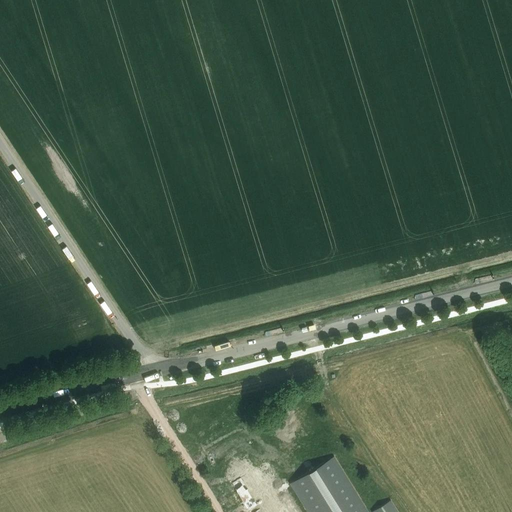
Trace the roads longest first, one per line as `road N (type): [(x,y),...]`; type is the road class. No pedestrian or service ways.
road 1 (secondary): [(156,370),(511,282)]
road 2 (unclassified): [(156,370),(0,140)]
road 3 (secondary): [(0,414),(156,370)]
